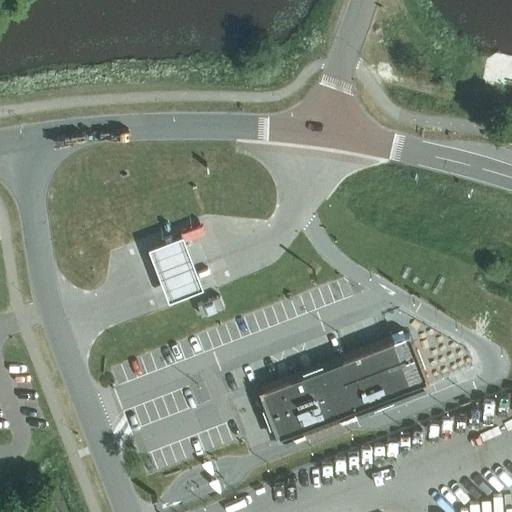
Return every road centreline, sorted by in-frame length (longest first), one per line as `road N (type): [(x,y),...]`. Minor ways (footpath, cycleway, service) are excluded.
road 1 (secondary): [(126,511),(47,306),(19,140)]
road 2 (secondary): [(323,131),(140,126),(19,140)]
road 3 (secondary): [(511,178),(323,131)]
road 4 (unclassified): [(323,131),(359,0)]
